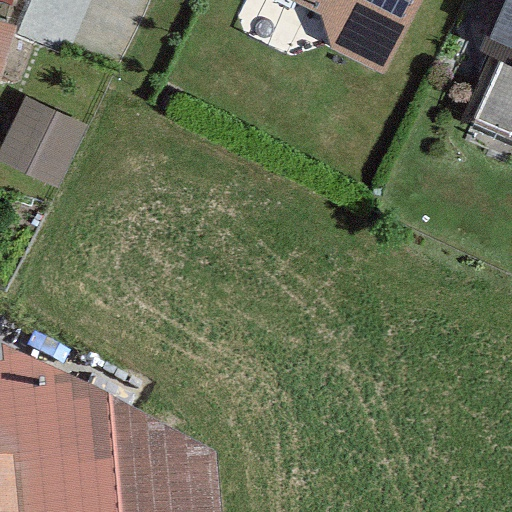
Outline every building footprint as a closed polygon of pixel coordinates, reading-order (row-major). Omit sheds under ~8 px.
[(406,0),(287,0),(311,11),(324,47),(374,69),(406,0)] [(511,0),(483,0),(465,43),(511,63),(511,0)] [(0,58),(11,20),(0,16),(0,58)] [(81,124),(22,99),(0,151),(0,162),(55,186),(81,124)] [(0,436),(4,440),(12,511),(214,511),(211,460),(0,354),(0,436)]
